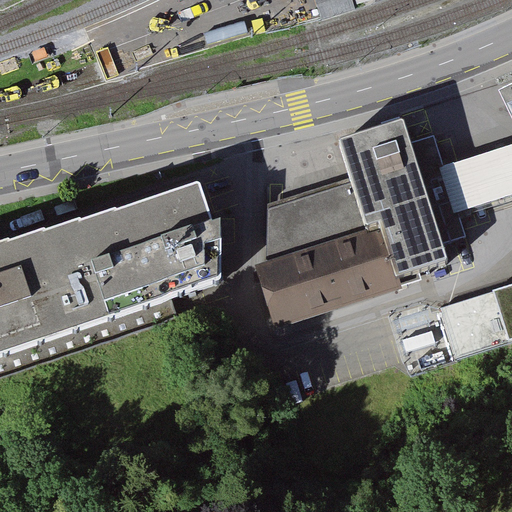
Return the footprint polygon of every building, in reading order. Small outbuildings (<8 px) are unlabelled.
[(375,4),(373,0),(317,0),(322,19),(375,4)] [(511,89),(499,96),(511,124),(511,89)] [(407,149),(403,137),(340,157),(349,185),(268,211),(266,271),(255,274),(275,338),(403,297),(402,292),(449,277),(440,250),(407,149)] [(434,140),(407,149),(440,250),(467,241),(460,219),(445,173),(434,140)] [(511,151),(472,164),(445,173),(460,219),(486,211),(511,202),(511,151)] [(0,351),(192,287),(191,251),(164,195),(46,234),(44,228),(0,242),(0,351)] [(511,287),(278,364),(302,435),(474,378),(469,362),(511,347),(511,287)]
